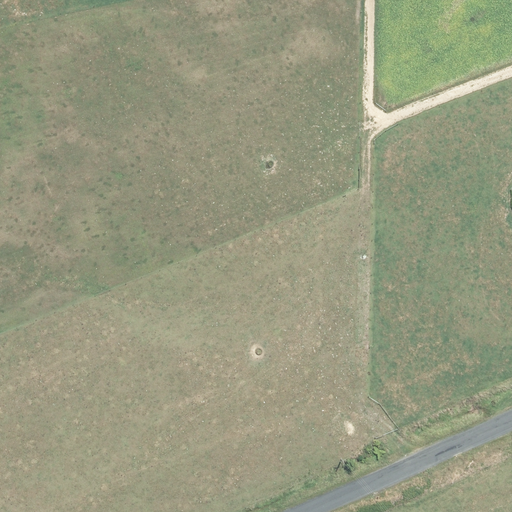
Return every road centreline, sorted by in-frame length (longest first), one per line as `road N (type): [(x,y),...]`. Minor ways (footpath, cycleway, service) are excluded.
road 1 (track): [(511,70),(374,120),(375,0)]
road 2 (unclassified): [(511,413),(292,511)]
